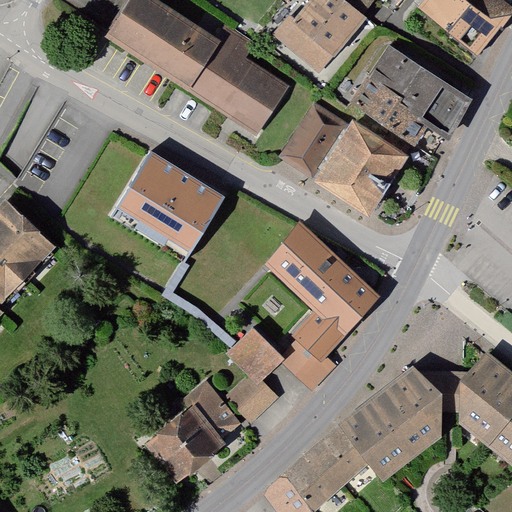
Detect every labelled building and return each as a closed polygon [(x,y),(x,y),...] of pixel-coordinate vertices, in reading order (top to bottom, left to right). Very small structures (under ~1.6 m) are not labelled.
[(212,39),(153,0),(120,0),(99,32),(253,133),(284,86),(240,57),(250,42),(222,24),(212,39)] [(357,14),(336,0),(281,0),(261,28),(317,69),(357,14)] [(366,0),(336,0),(357,14),(366,0)] [(477,55),(496,29),(457,0),(422,0),(416,8),(477,55)] [(511,10),(498,0),(457,0),(496,29),(511,10)] [(464,94),(384,45),(348,104),(407,140),(418,122),(439,135),(464,94)] [(330,124),(306,109),(280,148),(303,164),(330,124)] [(364,211),(400,153),(345,119),(308,177),(364,211)] [(222,191),(150,148),(112,212),(184,255),(222,191)] [(0,308),(53,248),(1,202),(0,203),(0,308)] [(375,289),(292,216),(254,259),(308,307),(285,333),(294,342),(313,359),(320,351),(375,289)] [(253,379),(276,354),(245,327),(223,353),(246,372),(253,379)] [(334,364),(320,351),(313,359),(294,342),(276,362),(309,392),(334,364)] [(511,370),(485,348),(449,375),(452,421),(511,468),(511,370)] [(432,387),(408,362),(332,420),(376,478),(433,435),(432,387)] [(272,398),(253,379),(246,372),(222,397),(240,416),(248,422),(272,398)] [(174,476),(240,416),(222,397),(205,378),(139,438),(174,476)] [(309,505),(352,467),(321,432),(277,470),(309,505)] [(301,511),(309,505),(277,470),(256,489),(276,511),(301,511)]
